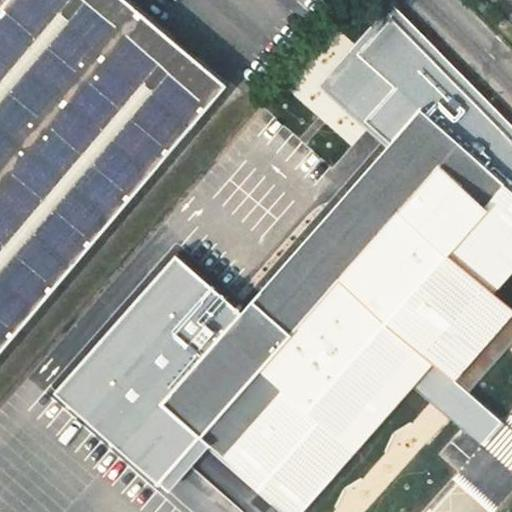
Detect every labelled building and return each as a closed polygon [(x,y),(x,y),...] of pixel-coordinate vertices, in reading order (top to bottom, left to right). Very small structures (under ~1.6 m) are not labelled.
[(0,353),(228,84),(129,0),(30,0),(0,34),(0,353)] [(0,0),(0,34),(30,0),(0,0)] [(472,228),(509,186),(422,107),(151,416),(189,450),(202,436),(234,465),(276,415),(253,396),(292,349),(270,332),(327,265),(348,280),(425,189),(472,228)] [(348,280),(327,265),(270,332),(292,349),(253,396),(276,415),(234,465),(287,511),(296,511),(333,471),(334,472),(411,385),(482,446),(503,421),(451,377),(511,308),(493,291),(511,269),(511,187),(509,186),(472,228),(425,189),(348,280)] [(130,511),(131,470),(145,452),(130,440),(92,466),(89,462),(60,499),(62,506),(42,511),(130,511)]
